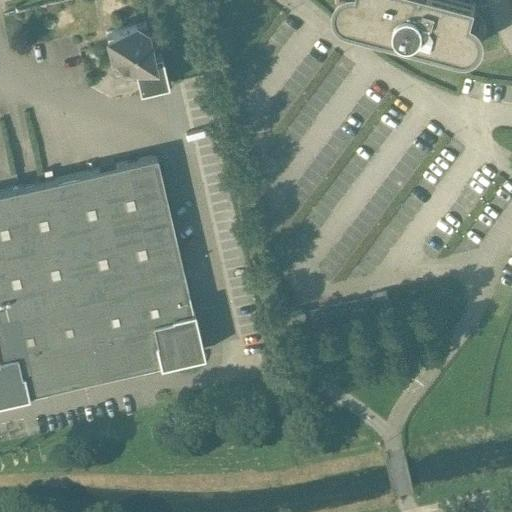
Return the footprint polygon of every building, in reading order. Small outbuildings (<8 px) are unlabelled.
[(345,16),(347,17),(461,47),(463,48),(465,48),(467,48),(469,48),(471,47),(473,46),(475,45),(477,44),(479,43),(480,41),(481,39),(482,37),(483,35),(483,33),(484,31),(484,29),(484,27),(484,25),(483,23),(482,20),(481,19),(477,15),(472,13),(475,0),(336,0),(337,0),(337,2),(337,4),(338,6),(338,7),(339,9),(340,11),(341,13),(343,14),(345,16)] [(145,21),(105,31),(113,61),(125,68),(134,66),(140,89),(169,82),(161,52),(153,54),(145,21)] [(202,349),(193,310),(156,153),(0,189),(0,368),(5,389),(23,385),(24,391),(202,349)] [(387,290),(301,310),(304,324),(307,335),(379,319),(377,312),(377,308),(390,305),(387,290)] [(304,324),(301,310),(288,313),(291,327),(304,324)]
